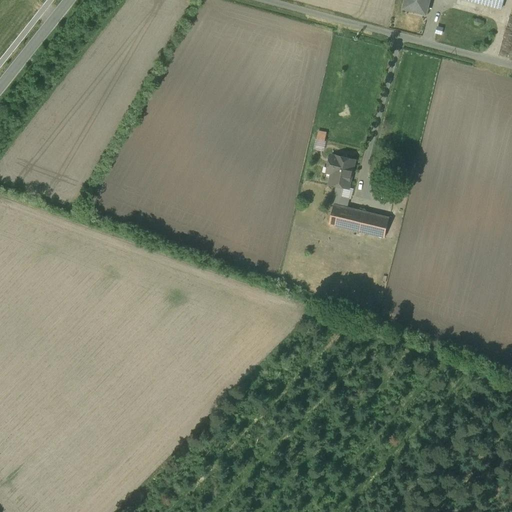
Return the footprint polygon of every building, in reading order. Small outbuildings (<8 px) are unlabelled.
[(406,0),(405,8),(406,5),(412,7),(412,9),(426,13),(429,0),(406,0)] [(469,0),(501,9),(503,0),(469,0)] [(355,160),(336,155),(336,156),(331,155),(329,167),(333,168),(330,183),(337,184),(332,204),(334,205),(334,204),(339,205),(344,186),(349,187),(355,160)] [(394,168),(383,166),(380,179),(379,186),(390,188),(394,168)] [(339,205),(334,204),(334,205),(330,224),(385,237),(390,217),(339,205)]
